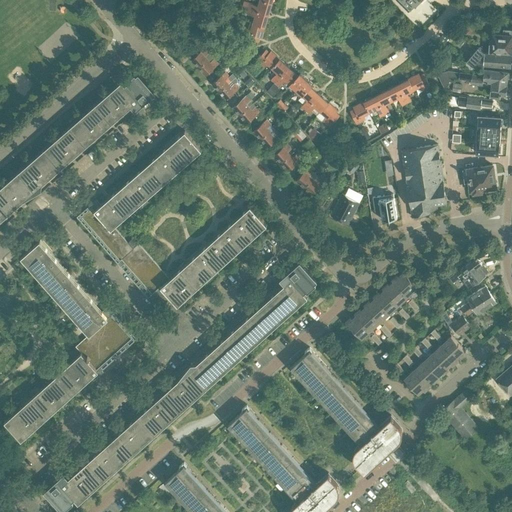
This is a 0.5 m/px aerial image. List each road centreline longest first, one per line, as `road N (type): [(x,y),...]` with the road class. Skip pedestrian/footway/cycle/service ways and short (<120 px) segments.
road 1 (residential): [(94,511),(304,338),(339,304),(349,276)]
road 2 (residential): [(289,0),(296,43),(349,79),(392,65),(448,12),(482,0)]
road 3 (residential): [(176,345),(16,489)]
road 4 (residential): [(176,345),(53,207)]
road 5 (residential): [(305,230),(183,94)]
road 6 (residential): [(0,157),(135,39)]
road 7 (residential): [(349,276),(368,273),(426,231),(508,218)]
road 8 (residential): [(305,230),(176,345)]
road 9 (residential): [(53,207),(183,94)]
road 10 (residential): [(396,455),(434,401),(511,331)]
